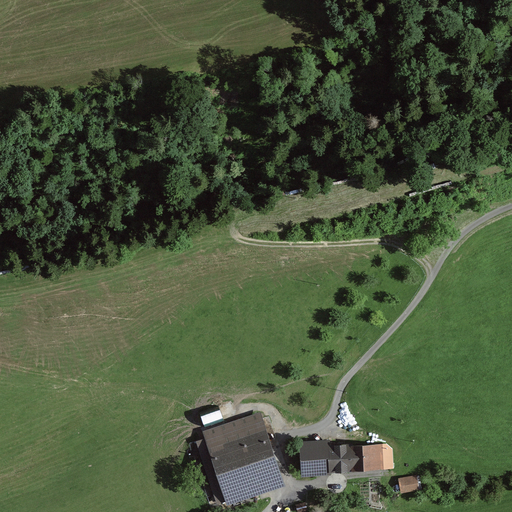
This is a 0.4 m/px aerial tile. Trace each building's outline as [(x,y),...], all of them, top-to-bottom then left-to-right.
[(221,406),(202,410),(204,420),(224,416),(221,406)] [(261,412),(203,431),(206,438),(226,502),(228,505),(285,486),(261,412)] [(226,502),(206,438),(197,441),(217,505),(226,502)] [(330,475),(330,472),(328,445),(328,440),(300,441),(302,477),(330,475)] [(351,444),(328,445),(330,472),(358,471),(357,446),(351,446),(351,444)] [(386,444),(357,446),(358,471),(394,469),(393,450),(386,444)] [(417,475),(399,479),(401,493),(419,490),(417,475)]
